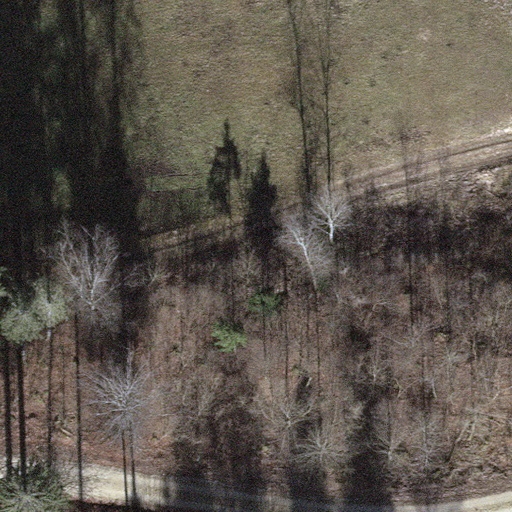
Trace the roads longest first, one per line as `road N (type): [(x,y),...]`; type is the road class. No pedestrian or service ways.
road 1 (track): [(511,163),(0,294)]
road 2 (track): [(324,511),(0,465)]
road 3 (track): [(511,505),(372,511)]
